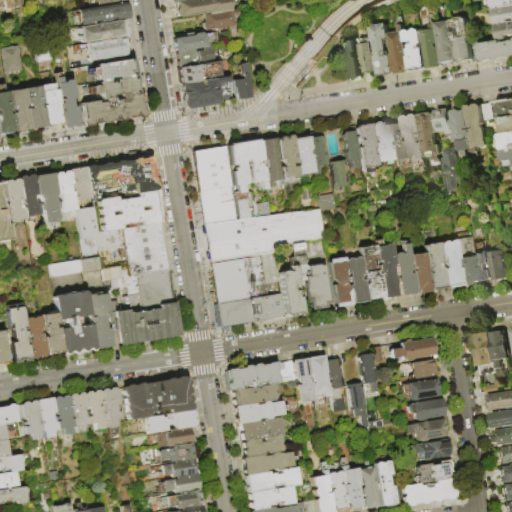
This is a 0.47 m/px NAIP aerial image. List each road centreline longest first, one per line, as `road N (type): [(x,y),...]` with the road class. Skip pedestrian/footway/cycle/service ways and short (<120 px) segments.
road 1 (residential): [(511,77),(166,133)]
road 2 (residential): [(511,302),(201,353)]
road 3 (residential): [(166,133),(201,353)]
road 4 (residential): [(201,353),(0,385)]
road 5 (residential): [(449,313),(480,511)]
road 6 (residential): [(166,133),(0,159)]
road 7 (residential): [(201,353),(225,511)]
road 8 (residential): [(144,0),(166,133)]
